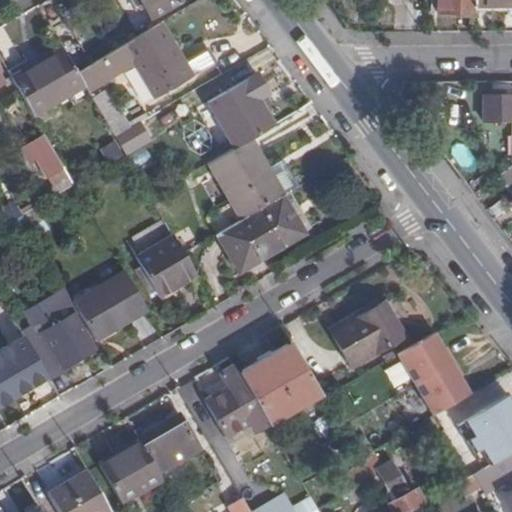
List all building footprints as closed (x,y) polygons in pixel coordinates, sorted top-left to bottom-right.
[(152,16),(178,0),(141,0),(143,2),(152,16)] [(438,0),(439,12),(476,11),(476,5),(475,0),(438,0)] [(85,66),(91,63),(66,20),(52,27),(63,48),(77,71),(85,66)] [(183,61),(161,21),(91,63),(85,66),(96,85),(136,62),(157,97),(217,62),(208,47),(183,61)] [(63,48),(12,77),(34,116),(86,87),(77,71),(63,48)] [(287,109),(248,57),(223,72),(225,74),(240,94),(233,98),(257,129),(270,122),(287,109)] [(87,89),(96,85),(85,66),(77,71),(86,87),(87,89)] [(224,104),(233,98),(240,94),(225,74),(209,84),(224,104)] [(511,96),(485,96),(485,120),(511,120),(511,96)] [(106,122),(114,136),(128,128),(120,115),(106,122)] [(198,117),(180,126),(195,155),(213,146),(198,117)] [(29,143),(39,163),(46,175),(49,175),(54,185),(66,178),(42,136),(29,143)] [(268,167),(251,137),(209,162),(241,218),(283,194),(268,167)] [(115,140),(99,148),(108,164),(124,155),(115,140)] [(33,166),(39,163),(29,143),(22,147),(33,166)] [(298,185),(282,158),(268,167),(283,194),(289,190),(298,185)] [(511,166),(499,177),(511,194),(511,166)] [(475,182),(482,190),(494,180),(489,171),(475,182)] [(317,222),(298,185),(289,190),(309,228),(317,222)] [(309,228),(289,190),(283,194),(241,218),(218,232),(238,268),(309,228)] [(0,258),(0,257),(0,241),(27,226),(22,216),(0,229),(0,258)] [(128,244),(134,254),(168,232),(162,223),(128,244)] [(159,296),(195,274),(182,252),(170,231),(168,232),(134,254),(159,296)] [(73,303),(94,339),(144,307),(124,271),(73,303)] [(350,366),(403,336),(383,302),(330,333),(350,366)] [(95,346),(74,311),(42,330),(63,365),(95,346)] [(42,330),(26,340),(47,375),(63,365),(42,330)] [(434,333),(397,354),(432,415),(469,393),(434,333)] [(268,423),(320,392),(292,345),(240,374),(257,404),(262,413),(268,423)] [(43,377),(26,348),(0,362),(0,379),(2,383),(19,373),(27,386),(43,377)] [(240,374),(235,365),(218,374),(227,389),(240,413),(257,404),(240,374)] [(240,413),(227,389),(204,402),(223,435),(246,422),(240,413)] [(511,420),(511,405),(503,392),(496,396),(511,420)] [(511,448),(511,420),(496,396),(453,422),(480,468),(511,448)] [(246,422),(262,413),(257,404),(240,413),(246,422)] [(178,415),(138,438),(139,440),(157,471),(198,447),(178,415)] [(366,453),(370,451),(360,434),(349,441),(358,457),(366,453)] [(157,471),(139,440),(99,462),(123,502),(161,478),(157,471)] [(470,473),(478,487),(494,478),(499,482),(511,474),(511,448),(480,468),(470,473)] [(362,464),(370,477),(390,511),(404,511),(423,501),(414,486),(407,490),(389,460),(379,465),(374,468),(366,453),(358,457),(362,464)] [(337,478),(344,492),(370,477),(362,464),(337,478)] [(104,511),(109,509),(88,471),(48,494),(58,511),(104,511)] [(463,496),(478,487),(470,473),(454,482),(458,488),(463,496)] [(441,490),(444,497),(458,488),(454,482),(452,483),(441,490)] [(294,511),(283,491),(263,502),(269,511),(294,511)] [(269,511),(263,502),(250,510),(250,511),(269,511)]
